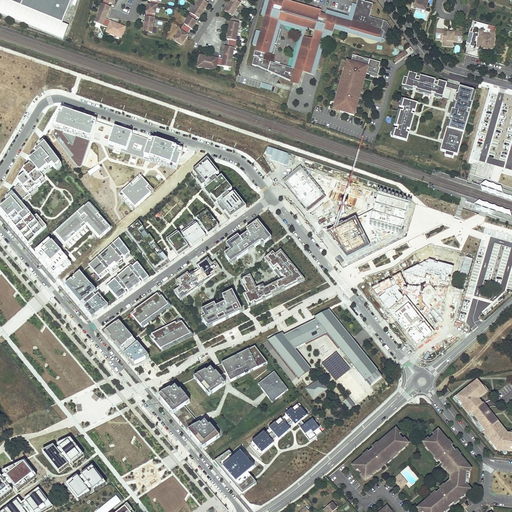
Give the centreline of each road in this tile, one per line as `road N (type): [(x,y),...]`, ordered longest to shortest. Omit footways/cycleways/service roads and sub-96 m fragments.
road 1 (residential): [(0,174),(41,105),(61,99),(233,157),(271,197)]
road 2 (residential): [(271,197),(421,381)]
road 3 (residential): [(88,330),(240,511)]
road 4 (residential): [(88,330),(271,197)]
road 5 (tertiary): [(268,511),(421,381)]
road 6 (residential): [(389,0),(442,64),(511,85)]
road 7 (residential): [(0,228),(88,330)]
road 8 (tertiary): [(421,381),(511,299)]
